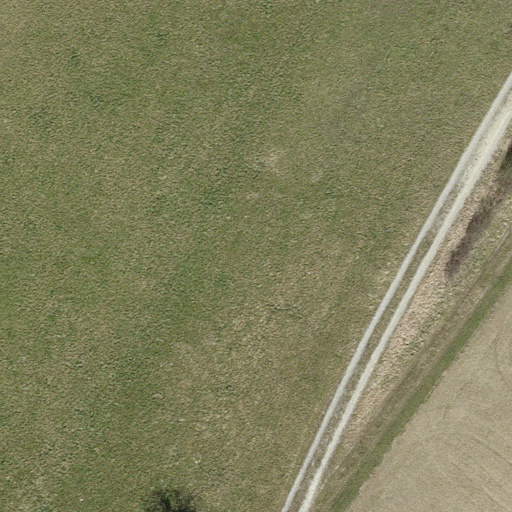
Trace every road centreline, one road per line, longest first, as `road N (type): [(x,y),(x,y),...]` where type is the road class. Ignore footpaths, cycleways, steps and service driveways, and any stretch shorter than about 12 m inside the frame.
road 1 (track): [(302,511),(341,414),(511,103)]
road 2 (track): [(320,511),(511,253)]
